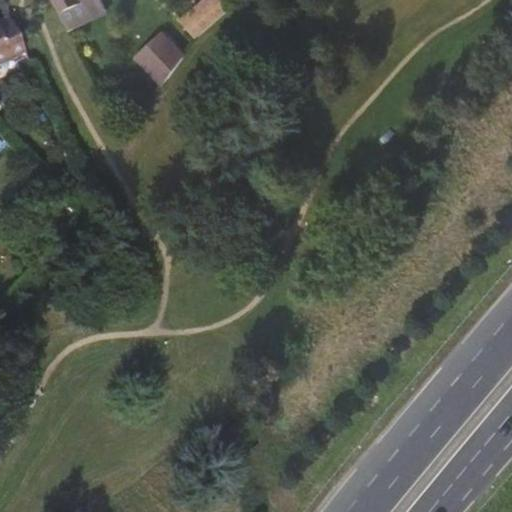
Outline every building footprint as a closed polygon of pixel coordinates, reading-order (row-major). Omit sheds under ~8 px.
[(54,0),(55,1),(68,29),(107,10),(102,0),(54,0)] [(232,6),(227,0),(204,0),(189,14),(204,30),(232,6)] [(189,14),(180,21),(195,38),(204,30),(189,14)] [(0,56),(21,46),(6,16),(0,19),(0,56)] [(136,55),(163,83),(183,55),(161,32),(136,55)]
